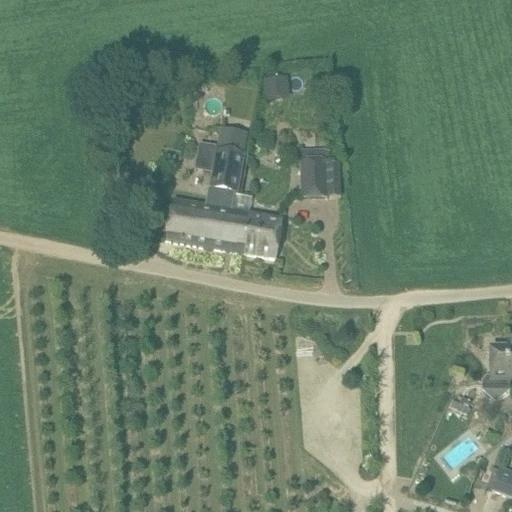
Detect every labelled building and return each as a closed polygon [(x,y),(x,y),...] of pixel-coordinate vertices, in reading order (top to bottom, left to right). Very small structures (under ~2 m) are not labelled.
[(263,94),(282,94),(281,78),(262,78),(263,94)] [(172,201),(165,243),(243,256),(247,234),(228,230),(231,213),(232,212),(235,196),(246,135),(220,131),(206,208),(172,201)] [(325,162),(301,162),(301,200),(339,200),(339,161),(325,162)] [(231,213),(228,230),(247,234),(243,256),(276,261),(283,221),(249,215),(232,212),(231,213)] [(511,349),(490,350),(490,378),(486,378),(481,383),(481,395),(490,401),(500,401),(509,395),(509,383),(511,382),(511,349)] [(493,492),(511,498),(511,476),(499,472),(493,492)]
